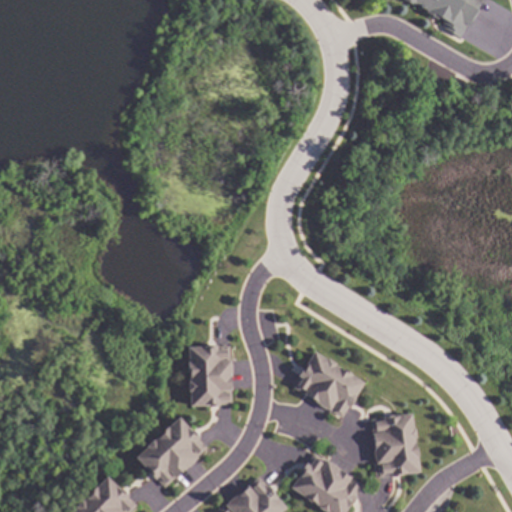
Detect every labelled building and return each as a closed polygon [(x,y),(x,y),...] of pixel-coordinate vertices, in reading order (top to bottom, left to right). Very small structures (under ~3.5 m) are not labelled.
[(482,0),(460,37),(444,27),(447,22),(408,0),(482,0)] [(232,403),(192,405),(189,347),(229,345),(232,403)] [(364,382),(343,417),(293,386),(314,352),(364,382)] [(420,471),(379,477),(371,419),(412,413),(420,471)] [(208,446),(165,487),(137,457),(180,417),(208,446)] [(363,485),(344,511),(329,511),(292,487),(315,452),(363,485)] [(137,505),(130,511),(71,511),(107,475),(137,505)] [(287,507),(281,511),(217,511),(259,476),(287,507)]
